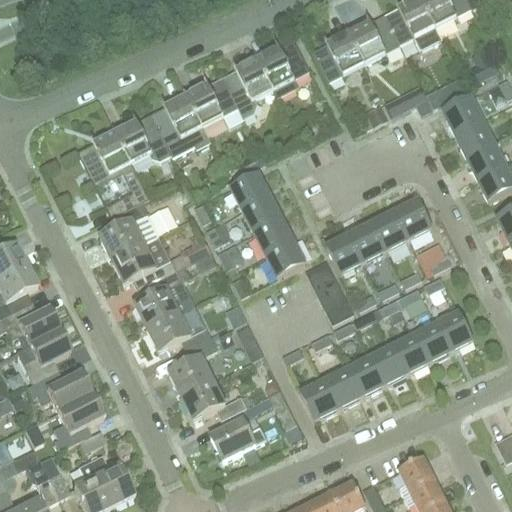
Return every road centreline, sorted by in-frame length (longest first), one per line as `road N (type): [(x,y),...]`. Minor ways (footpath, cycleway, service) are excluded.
road 1 (residential): [(186,511),(0,133)]
road 2 (residential): [(0,125),(297,0)]
road 3 (residential): [(511,340),(412,147),(322,190)]
road 4 (residential): [(208,511),(438,414)]
